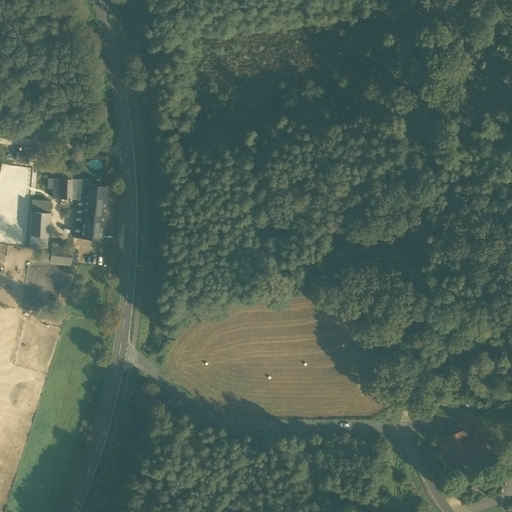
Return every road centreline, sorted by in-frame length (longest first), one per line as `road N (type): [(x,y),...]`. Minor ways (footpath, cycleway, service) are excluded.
road 1 (track): [(400,430),(428,276),(433,143),(419,0)]
road 2 (residential): [(446,511),(400,430),(241,428),(204,416),(120,345)]
road 3 (secondary): [(120,345),(130,262),(127,153),(99,0)]
road 4 (secondary): [(71,511),(120,345)]
road 5 (track): [(0,141),(127,153)]
